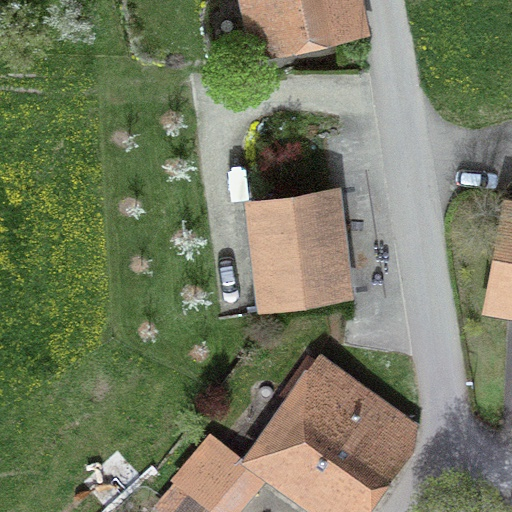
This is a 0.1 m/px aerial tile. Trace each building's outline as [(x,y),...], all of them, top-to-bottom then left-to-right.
[(244,0),(253,45),(362,23),(357,0),(244,0)] [(258,204),(270,299),(340,290),(329,195),(258,204)] [(511,202),(505,201),(486,307),(511,311),(511,202)] [(260,463),(330,511),(358,511),(413,434),(309,360),(283,396),(299,408),(260,463)] [(222,511),(229,511),(252,486),(211,451),(160,509),(162,511),(197,511),(208,500),(222,511)]
